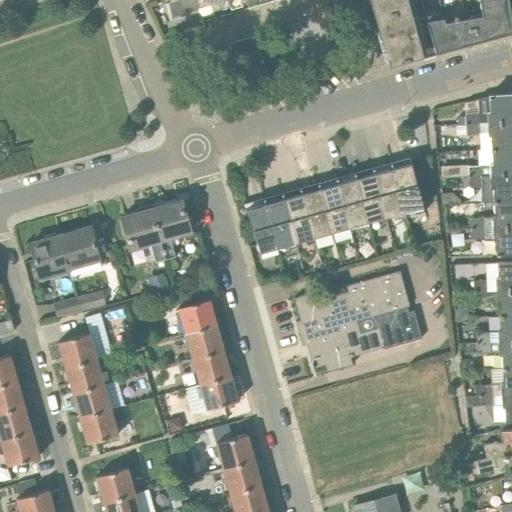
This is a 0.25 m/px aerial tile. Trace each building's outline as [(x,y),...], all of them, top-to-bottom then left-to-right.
[(199,11),(196,0),(164,0),(165,2),(167,1),(172,19),(199,11)] [(228,0),(196,0),(199,11),(200,13),(230,5),(228,0)] [(370,0),(389,65),(435,52),(423,6),(421,0),(370,0)] [(421,0),(423,6),(435,52),(511,31),(506,0),(421,0)] [(234,84),(266,76),(256,38),(224,46),(234,84)] [(478,99),(477,99),(478,113),(479,123),(479,124),(485,124),(511,122),(511,94),(489,95),(489,96),(478,99)] [(465,124),(479,123),(478,113),(476,113),(464,114),(465,124)] [(491,149),(511,148),(511,122),(485,124),(486,136),(490,136),(491,149)] [(479,123),(465,125),(466,134),(478,133),(480,133),(479,124),(479,123)] [(466,134),(465,124),(456,125),(456,135),(466,134)] [(488,176),(511,174),(511,148),(491,149),(491,164),(488,164),(488,176)] [(390,164),(392,169),(404,214),(423,209),(411,163),(403,165),(402,161),(390,164)] [(468,176),(468,166),(468,164),(440,165),(441,177),(468,176)] [(468,176),(468,177),(481,176),(481,165),(468,166),(468,176)] [(404,214),(392,169),(386,170),(384,166),(372,169),(373,174),(385,219),(404,214)] [(385,219),(373,174),(367,175),(365,171),(354,174),(355,179),(367,224),(385,219)] [(482,186),(482,203),(494,202),(511,201),(511,174),(488,176),(481,176),(482,186)] [(367,224),(355,179),(349,180),(348,176),(336,179),(337,184),(350,229),(367,224)] [(482,186),(481,176),(468,177),(469,186),(482,186)] [(350,229),(337,184),(331,185),(330,180),(318,184),(319,189),(332,234),(350,229)] [(332,234),(319,189),(313,190),(312,186),(300,189),(301,194),(313,239),(332,234)] [(313,239),(301,194),(295,195),(293,191),(281,194),(283,198),(295,244),(313,239)] [(295,244),(283,198),(276,200),(275,195),(263,199),(265,203),(277,249),(295,244)] [(277,249),(265,203),(258,205),(257,200),(245,204),(259,254),(277,249)] [(150,209),(165,259),(175,256),(170,237),(189,232),(188,229),(189,229),(186,215),(185,215),(181,201),(150,209)] [(491,228),(511,227),(511,201),(494,202),(494,217),(491,223),(491,228)] [(165,259),(150,209),(122,217),(123,218),(121,219),(125,234),(127,233),(131,248),(149,243),(155,261),(165,259)] [(471,229),(484,228),(484,218),(470,219),(471,229)] [(59,235),(68,268),(100,259),(90,226),(75,230),(74,228),(63,231),(64,233),(59,235)] [(511,227),(491,228),(492,241),(496,243),(496,256),(511,255),(511,227)] [(485,238),(484,228),(471,229),(471,239),(485,238)] [(68,268),(59,235),(57,236),(56,233),(45,236),(46,239),(30,243),(39,277),(68,268)] [(495,291),(511,289),(511,262),(497,264),(498,279),(494,279),(495,291)] [(312,294),(294,299),(300,321),(295,322),(302,346),(311,343),(315,358),(323,356),(327,372),(352,365),(350,357),(422,338),(415,311),(409,312),(408,308),(410,307),(400,272),(346,286),(348,292),(314,302),(312,294)] [(148,278),(151,290),(152,293),(167,288),(166,286),(162,273),(148,278)] [(474,292),(487,291),(486,280),(474,281),(474,292)] [(500,317),(511,316),(511,289),(495,291),(487,291),(474,292),(475,301),(496,300),(496,303),(499,303),(500,317)] [(102,291),(78,298),(81,311),(106,304),(102,291)] [(81,311),(78,298),(53,305),(57,318),(81,311)] [(178,309),(185,335),(217,326),(209,300),(178,309)] [(455,318),(456,318),(468,318),(468,308),(455,309),(455,318)] [(497,331),(489,332),(489,343),(511,342),(511,316),(500,317),(500,331),(497,332),(497,331)] [(217,326),(185,335),(192,360),(223,351),(217,326)] [(477,344),(489,343),(489,332),(476,332),(477,344)] [(57,343),(65,369),(96,360),(88,334),(57,343)] [(502,369),(511,368),(511,342),(489,343),(477,344),(477,353),(498,352),(498,355),(502,354),(502,369)] [(223,351),(192,360),(199,385),(230,376),(223,351)] [(0,386),(17,381),(9,355),(0,358),(0,386)] [(96,360),(65,369),(72,394),(103,385),(96,360)] [(511,368),(502,369),(503,382),(500,382),(501,396),(511,395),(511,368)] [(230,376),(199,385),(206,410),(237,402),(230,376)] [(0,413),(24,406),(17,381),(0,386),(0,413)] [(103,385),(72,394),(79,419),(110,410),(103,385)] [(479,386),(479,395),(493,394),(493,385),(479,386)] [(493,394),(479,395),(480,406),(494,405),(493,394)] [(501,431),(511,428),(511,395),(501,396),(501,406),(502,423),(500,423),(501,431)] [(0,440),(31,431),(24,406),(0,413),(0,440)] [(110,410),(79,419),(86,444),(117,435),(110,410)] [(179,417),(165,421),(169,434),(182,430),(179,417)] [(228,424),(211,429),(215,443),(223,469),(254,461),(246,435),(232,439),(228,424)] [(485,459),(511,452),(511,428),(501,431),(502,434),(503,442),(497,443),(497,441),(492,442),(492,444),(482,446),(485,459)] [(39,458),(31,431),(0,440),(0,441),(7,467),(39,458)] [(511,477),(511,476),(511,452),(485,459),(474,462),(476,474),(501,468),(504,463),(509,463),(511,477)] [(254,461),(223,469),(229,494),(260,485),(254,461)] [(453,461),(433,467),(439,490),(460,485),(453,461)] [(96,477),(103,503),(134,494),(127,468),(96,477)] [(502,493),(501,479),(490,481),(491,494),(502,493)] [(260,485),(229,494),(234,511),(259,511),(267,510),(260,485)] [(20,511),(53,511),(47,489),(16,498),(20,511)] [(139,511),(134,494),(103,503),(105,511),(139,511)] [(396,511),(392,494),(354,505),(355,511),(396,511)] [(180,497),(172,500),(174,508),(182,505),(180,497)]
